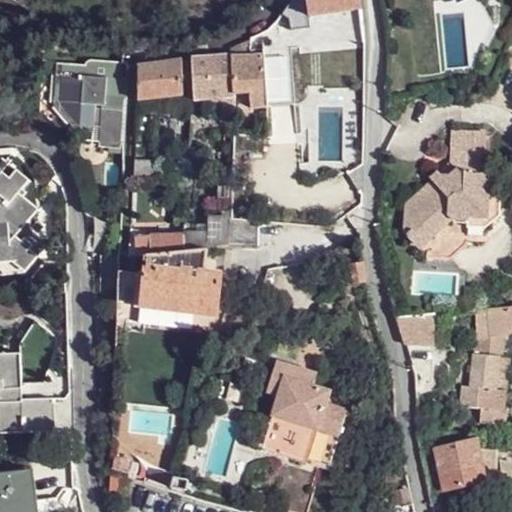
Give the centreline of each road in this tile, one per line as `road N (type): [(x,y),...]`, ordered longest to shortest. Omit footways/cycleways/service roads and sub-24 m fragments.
road 1 (residential): [(372,0),(381,47),(375,248),(408,372),(411,452),(425,511)]
road 2 (residential): [(0,127),(47,137),(69,167),(96,511)]
road 3 (residential): [(123,49),(209,46),(238,35),(282,0)]
